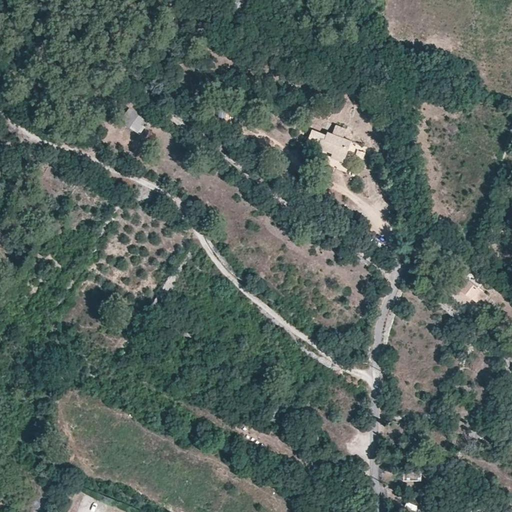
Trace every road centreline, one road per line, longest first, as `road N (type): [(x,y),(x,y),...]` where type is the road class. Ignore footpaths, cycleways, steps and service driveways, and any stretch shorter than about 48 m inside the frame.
road 1 (track): [(373,373),(333,360),(254,300),(214,261),(181,200),(102,168),(96,155),(25,136),(0,117)]
road 2 (unclassified): [(381,511),(373,373),(399,271)]
